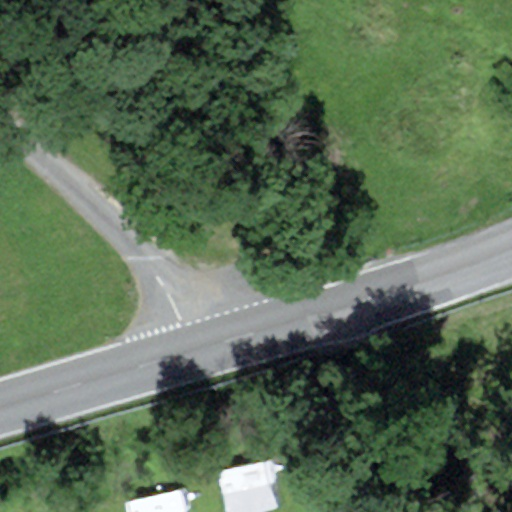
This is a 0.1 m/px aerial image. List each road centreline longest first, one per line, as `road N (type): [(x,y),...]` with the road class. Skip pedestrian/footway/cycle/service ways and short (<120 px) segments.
road 1 (secondary): [(0,403),(511,249)]
road 2 (track): [(0,122),(160,275),(197,343)]
